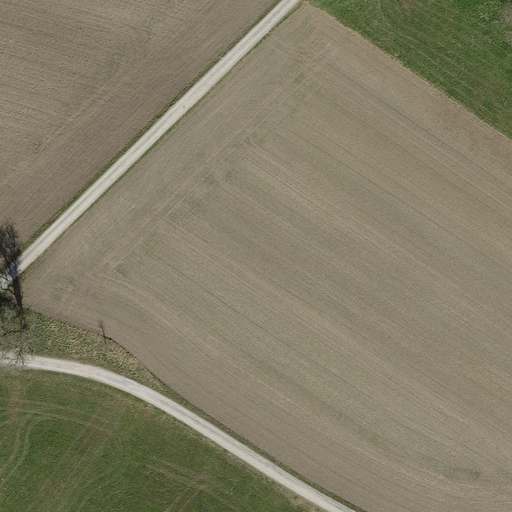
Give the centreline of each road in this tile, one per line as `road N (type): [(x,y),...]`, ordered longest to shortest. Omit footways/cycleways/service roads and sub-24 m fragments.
road 1 (track): [(303,0),(0,303)]
road 2 (track): [(0,356),(68,362),(134,382),(344,511)]
